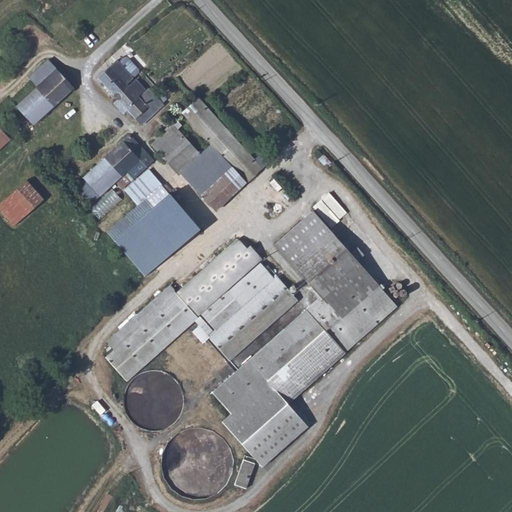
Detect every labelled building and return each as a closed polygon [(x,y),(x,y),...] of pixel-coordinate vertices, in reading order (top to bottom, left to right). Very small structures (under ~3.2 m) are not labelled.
[(76,33),(68,39),(72,44),(80,37),(76,33)] [(122,56),(116,62),(130,77),(136,72),(136,69),(124,56),(122,56)] [(30,76),(40,86),(57,71),(48,60),(30,76)] [(116,62),(114,60),(96,77),(110,92),(113,95),(113,96),(125,85),(132,79),(130,77),(116,62)] [(40,86),(16,107),(32,126),(74,89),(57,71),(40,86)] [(132,79),(125,85),(127,87),(133,81),(132,79)] [(143,89),(134,80),(133,81),(142,90),(143,89)] [(133,81),(127,87),(115,98),(117,100),(126,109),(136,120),(153,103),(144,92),(138,97),(136,96),(142,90),(133,81)] [(125,85),(113,96),(115,98),(127,87),(125,85)] [(126,109),(117,100),(112,103),(122,113),(126,109)] [(267,171),(203,102),(186,117),(251,186),(267,171)] [(153,103),(136,120),(141,124),(158,109),(153,103)] [(175,123),(171,126),(164,133),(174,144),(185,135),(175,123)] [(0,125),(0,142),(10,134),(2,124),(0,125)] [(174,144),(164,133),(152,143),(154,145),(169,163),(192,142),(185,135),(174,144)] [(137,148),(128,138),(120,145),(130,155),(137,148)] [(120,145),(100,164),(117,182),(125,174),(118,166),(130,155),(120,145)] [(137,148),(130,155),(118,166),(125,174),(144,157),(137,148)] [(100,164),(80,183),(82,185),(77,190),(85,199),(91,195),(96,201),(117,182),(100,164)] [(241,188),(221,166),(201,184),(222,207),(241,188)] [(195,218),(150,170),(128,192),(174,238),(195,218)] [(0,209),(16,227),(47,199),(28,178),(0,204),(0,209)] [(348,212),(328,191),(312,205),(332,226),(348,212)] [(124,195),(99,219),(109,230),(134,206),(124,195)] [(379,283),(312,208),(273,242),(312,286),(310,289),(317,298),(321,294),(341,317),(379,283)] [(205,330),(236,365),(301,303),(281,283),(246,315),(233,301),(208,323),(207,322),(266,268),(245,244),(184,298),(180,292),(110,354),(138,388),(205,330)] [(317,298),(212,391),(230,411),(222,419),(242,442),(288,401),(397,304),(379,283),(341,317),(321,294),(317,298)] [(288,401),(242,442),(262,465),(308,424),(288,401)] [(242,458),(234,483),(246,486),(254,462),(242,458)]
